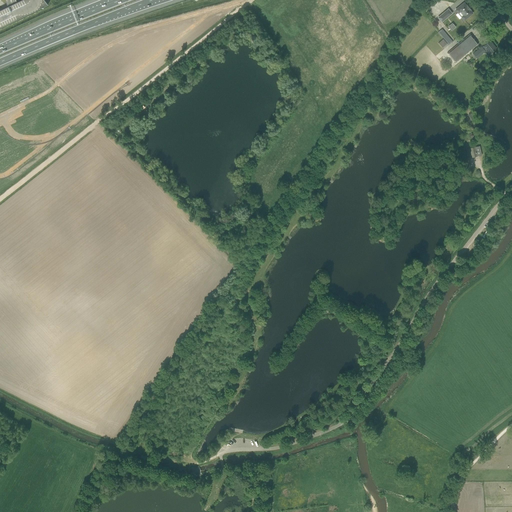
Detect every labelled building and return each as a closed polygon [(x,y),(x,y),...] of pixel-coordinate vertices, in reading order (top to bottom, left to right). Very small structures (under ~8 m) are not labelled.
[(0,26),(48,5),(44,0),(6,0),(8,8),(0,11),(0,26)] [(467,5),(466,6),(464,3),(455,10),(458,13),(460,12),(463,16),(461,17),(464,20),(472,13),(470,11),(471,10),(467,5)] [(441,22),(452,14),(448,9),(438,18),(441,22)] [(442,29),(438,32),(449,45),(452,42),(442,29)] [(455,63),(478,44),(470,34),(447,53),(455,63)] [(447,44),(443,39),(438,43),(442,48),(447,44)] [(495,47),(495,46),(490,40),(487,42),(487,43),(482,47),(472,55),(475,59),(476,58),(477,59),(485,52),(488,55),(496,49),(495,47)] [(472,158),(477,157),(475,147),(469,148),(469,149),(466,149),(468,158),(471,157),(472,158)]
